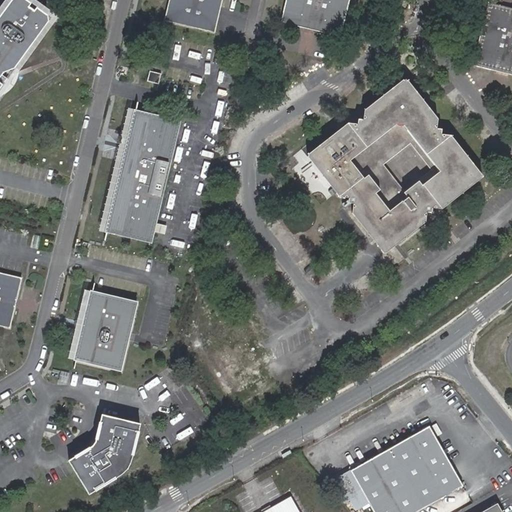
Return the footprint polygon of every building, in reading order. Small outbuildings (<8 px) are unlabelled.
[(0,73),(1,72),(3,69),(13,66),(48,18),(47,13),(35,5),(33,8),(28,4),(30,1),(28,0),(7,0),(0,10),(0,82),(1,82),(0,81),(0,73)] [(215,26),(221,0),(168,0),(165,14),(167,14),(167,17),(169,18),(169,19),(210,29),(210,28),(213,29),(214,25),(215,26)] [(287,0),(282,22),(341,37),(350,0),(287,0)] [(511,8),(489,3),(473,65),(511,74),(511,8)] [(7,77),(1,72),(0,73),(0,78),(4,81),(0,86),(0,91),(2,91),(7,87),(10,85),(12,83),(15,77),(17,70),(17,67),(16,64),(7,77)] [(151,73),(149,83),(160,85),(162,75),(151,73)] [(403,81),(388,93),(390,97),(402,97),(407,98),(417,99),(419,97),(412,88),(407,83),(405,80),(403,81)] [(390,97),(388,93),(367,110),(365,115),(367,117),(363,120),(359,119),(358,124),(354,127),(353,125),(349,124),(309,156),(340,195),(345,196),(347,195),(349,198),(348,203),(353,203),(356,206),(354,208),(353,212),(375,240),(384,232),(386,235),(390,232),(398,242),(425,221),(425,216),(424,215),(427,212),(432,212),(433,207),(435,205),(436,207),(442,207),(482,176),(451,137),(445,136),(444,137),(442,134),(442,129),(438,129),(435,126),(437,125),(437,120),(419,97),(417,99),(407,98),(402,97),(390,97)] [(125,162),(108,232),(153,243),(155,233),(157,225),(181,121),(136,111),(131,133),(133,133),(133,146),(134,146),(133,152),(132,151),(126,161),(125,162)] [(133,133),(131,133),(125,162),(126,161),(132,151),(133,152),(134,146),(133,146),(133,133)] [(236,228),(259,258),(265,253),(243,223),(236,228)] [(168,227),(157,225),(155,233),(167,235),(168,227)] [(385,253),(398,242),(390,232),(386,235),(384,232),(375,240),(385,253)] [(0,323),(7,325),(15,321),(16,315),(16,303),(15,303),(16,298),(17,299),(21,292),(24,281),(19,275),(0,270),(0,323)] [(87,330),(81,339),(76,359),(122,371),(138,301),(92,291),(88,311),(90,312),(89,322),(91,323),(89,331),(87,330)] [(88,311),(81,339),(87,330),(89,331),(91,323),(89,322),(90,312),(88,311)] [(197,337),(205,353),(230,340),(242,363),(262,352),(242,314),(197,337)] [(95,445),(69,463),(89,493),(131,467),(140,426),(100,414),(95,445)] [(416,511),(463,485),(429,426),(351,470),(370,504),(356,511),(416,511)] [(282,458),(291,453),(289,450),(280,455),(282,458)] [(271,508),(264,511),(300,511),(291,497),(271,508)]
